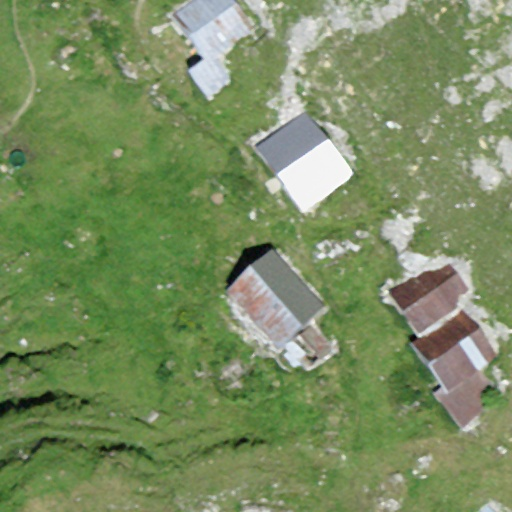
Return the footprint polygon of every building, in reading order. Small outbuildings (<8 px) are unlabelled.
[(234,0),(201,0),(167,27),(202,73),(258,30),(234,0)] [(308,117),(261,155),(312,218),(360,179),(308,117)] [(271,266),(229,303),(273,353),(315,316),(271,266)] [(470,316),(416,350),(441,391),(424,401),(448,439),(497,408),(480,381),(502,367),(470,316)] [(286,352),(307,376),(332,354),(311,331),(286,352)]
